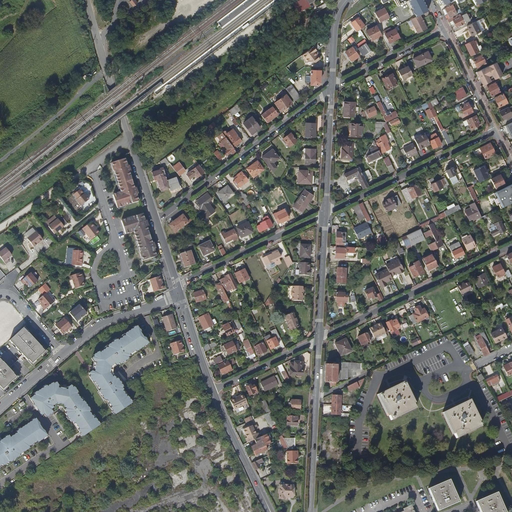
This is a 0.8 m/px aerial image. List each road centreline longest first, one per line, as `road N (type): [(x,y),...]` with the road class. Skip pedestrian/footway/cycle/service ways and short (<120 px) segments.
road 1 (residential): [(315,398),(451,344),(463,370),(511,347)]
road 2 (residential): [(330,88),(156,219)]
road 3 (residential): [(511,246),(317,339)]
road 4 (residential): [(324,214),(495,130)]
road 5 (residential): [(177,284),(324,214)]
road 6 (tertiary): [(85,0),(128,138)]
road 7 (tertiary): [(212,390),(269,511)]
road 8 (residential): [(180,295),(97,325),(62,354)]
road 9 (residential): [(443,31),(330,88)]
road 10 (residential): [(330,88),(324,214)]
road 11 (residential): [(116,242),(92,165),(128,138)]
road 12 (residential): [(324,214),(317,339)]
